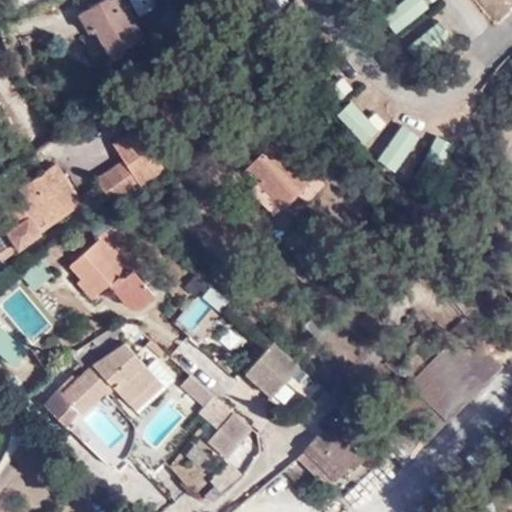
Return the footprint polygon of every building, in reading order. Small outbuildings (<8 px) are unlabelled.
[(115,0),(94,0),(72,11),(82,33),(89,29),(103,55),(134,39),(115,0)] [(128,0),(132,16),(153,11),(149,0),(128,0)] [(295,0),(272,0),(280,10),(295,0)] [(337,34),(314,0),(312,0),(287,19),(311,54),(337,34)] [(440,0),(439,0),(393,0),(377,13),(397,36),(440,0)] [(471,40),(445,8),(400,45),(428,80),(471,40)] [(371,78),(345,42),(319,59),(346,99),(371,78)] [(403,109),(376,81),(350,104),(377,137),(403,109)] [(291,122),(271,100),(253,112),(273,135),(291,122)] [(424,131),(403,121),(378,160),(391,177),(424,131)] [(96,181),(115,209),(117,207),(166,173),(137,130),(112,148),(122,163),(96,181)] [(457,142),(431,133),(417,182),(441,188),(457,142)] [(279,190),(289,202),(311,182),(307,177),(312,171),(303,160),(295,167),(274,144),(241,173),(266,201),(279,190)] [(511,155),(509,158),(511,163),(511,186),(480,223),(511,285),(511,155)] [(0,226),(16,250),(42,233),(40,230),(82,200),(56,162),(18,189),(22,195),(0,211),(0,226)] [(279,190),(266,201),(277,213),(289,202),(279,190)] [(115,233),(126,224),(114,209),(102,218),(112,229),(115,233)] [(0,226),(0,258),(1,260),(16,250),(0,226)] [(115,233),(112,229),(101,239),(104,242),(71,270),(97,299),(109,288),(130,312),(135,312),(141,311),(146,308),(153,301),(138,282),(149,271),(115,233)] [(52,276),(38,261),(19,274),(33,290),(52,276)] [(195,341),(229,304),(207,285),(174,321),(195,341)] [(317,314),(303,326),(319,342),(331,330),(317,314)] [(0,333),(0,359),(9,368),(22,356),(0,333)] [(155,379),(146,368),(123,343),(91,366),(61,393),(74,408),(98,388),(102,393),(111,385),(129,404),(155,379)] [(290,371),(294,366),(268,343),(260,352),(254,348),(236,368),(266,396),(262,400),(276,413),(283,414),(290,414),(297,411),(315,393),(290,371)] [(410,385),(446,423),(499,371),(451,345),(410,385)] [(234,382),(210,358),(200,368),(188,356),(184,360),(219,396),(234,382)] [(155,379),(129,404),(140,414),(174,382),(155,361),(146,368),(155,379)] [(390,416),(414,442),(421,448),(446,423),(410,385),(385,410),(390,416)] [(250,430),(218,401),(211,394),(196,411),(217,431),(207,440),(225,457),(250,430)] [(376,438),(397,459),(414,442),(390,416),(378,426),(383,433),(376,438)] [(239,468),(260,440),(249,432),(228,460),(239,468)] [(166,459),(156,448),(148,439),(143,433),(132,443),(155,469),(166,459)] [(342,436),(329,447),(321,440),(314,433),(302,448),(330,478),(344,465),(350,471),(363,458),(342,436)] [(330,478),(302,448),(295,456),(299,460),(324,485),(330,478)] [(206,493),(214,499),(241,477),(228,463),(210,482),(213,488),(206,493)]
